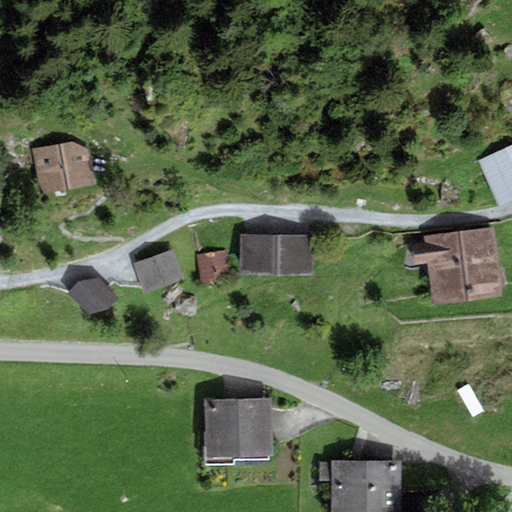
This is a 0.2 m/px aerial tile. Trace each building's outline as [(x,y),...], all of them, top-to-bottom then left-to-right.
[(511,145),(480,163),(502,205),(511,200),(511,145)] [(69,146),(35,152),(42,190),(92,182),(87,155),(69,146)] [(494,232),(425,243),(434,303),(503,293),(494,232)] [(316,238),(242,238),(242,276),(316,276),(316,238)] [(224,253),(200,257),(204,281),(228,277),(224,253)] [(172,256),(139,268),(149,295),(182,283),(172,256)] [(271,396),(206,398),(209,453),(274,451),(271,396)] [(400,511),(400,458),(333,459),(333,511),(400,511)]
